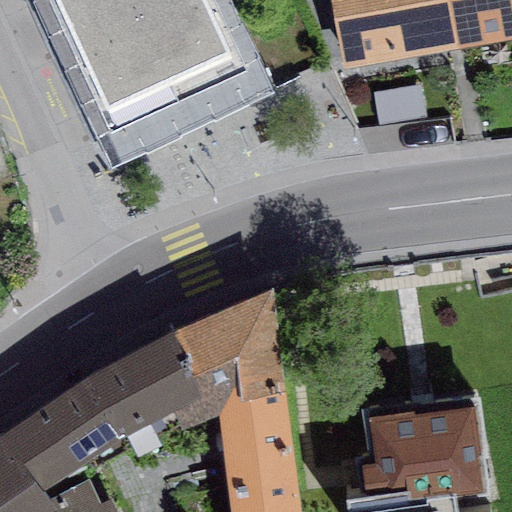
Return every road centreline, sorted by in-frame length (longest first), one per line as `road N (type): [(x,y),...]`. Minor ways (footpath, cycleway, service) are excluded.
road 1 (tertiary): [(112,298),(247,237),(511,194)]
road 2 (residential): [(112,298),(0,53)]
road 3 (tertiary): [(0,376),(112,298)]
